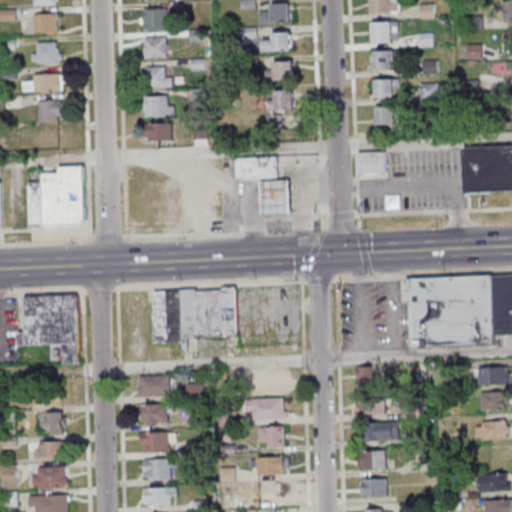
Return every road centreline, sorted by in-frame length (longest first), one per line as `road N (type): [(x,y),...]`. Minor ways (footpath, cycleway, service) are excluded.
road 1 (residential): [(104,511),(99,319),(107,240),(98,0)]
road 2 (secondary): [(341,254),(0,267)]
road 3 (residential): [(323,511),(316,255)]
road 4 (residential): [(341,254),(329,0)]
road 5 (secondary): [(511,246),(341,254)]
